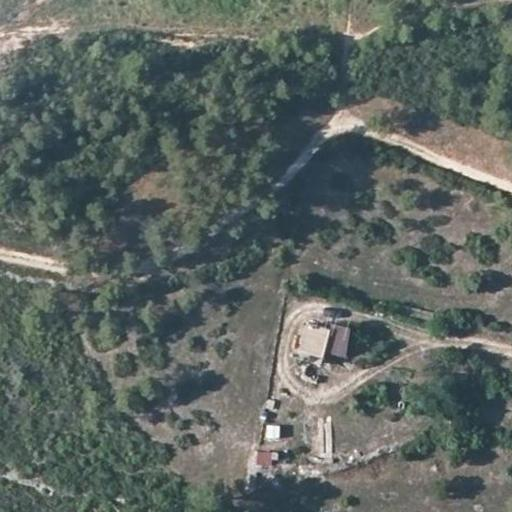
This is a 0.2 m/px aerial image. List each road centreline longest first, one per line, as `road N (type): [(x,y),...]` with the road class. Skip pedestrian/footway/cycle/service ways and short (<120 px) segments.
road 1 (track): [(511,188),(395,134),(339,122),(311,137),(214,228),(149,266),(108,270),(0,251)]
road 2 (track): [(511,349),(423,341),(338,309),(299,310),(276,358),(284,382),(305,390),(360,378)]
